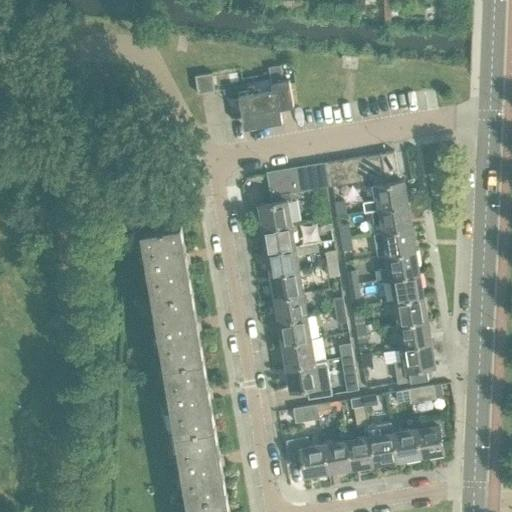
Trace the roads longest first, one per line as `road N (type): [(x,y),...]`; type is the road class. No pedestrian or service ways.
road 1 (tertiary): [(473,484),(489,114)]
road 2 (residential): [(273,511),(218,163)]
road 3 (residential): [(218,163),(183,128),(151,61),(135,46),(96,44),(48,76),(0,75)]
road 4 (residential): [(218,163),(489,114)]
road 5 (residential): [(473,484),(313,511)]
